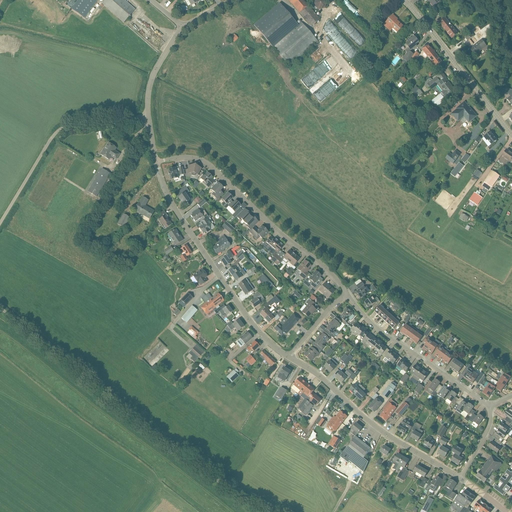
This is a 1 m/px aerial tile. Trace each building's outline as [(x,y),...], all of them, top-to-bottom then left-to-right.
[(85,19),(84,18),(97,0),(78,0),(72,9),(65,5),(61,10),(81,24),(85,19)] [(104,0),(102,3),(124,23),(135,10),(123,0),(104,0)] [(293,6),(308,23),(312,27),(320,20),(303,0),(290,0),(291,1),(294,5),(293,6)] [(314,0),(317,10),(327,8),(325,0),(314,0)] [(301,22),(298,25),(279,3),(254,25),(289,67),(318,42),(301,22)] [(398,32),(403,27),(395,18),(396,18),(393,15),(386,22),(387,23),(384,25),(390,31),(393,28),(398,32)] [(438,22),(452,39),(458,34),(444,17),(438,22)] [(471,31),(464,36),(468,41),(474,36),(471,31)] [(234,42),(238,38),(234,34),(230,38),(234,42)] [(410,51),(417,46),(416,45),(419,42),(414,35),(408,40),(409,42),(406,44),(409,48),(407,49),(406,52),(407,53),(402,59),(408,63),(412,57),(414,55),(410,51)] [(470,49),(474,54),(478,52),(478,53),(487,46),(482,39),(474,45),(475,46),(470,49)] [(429,59),(436,54),(429,45),(422,50),(429,59)] [(246,47),(241,51),(246,55),(250,51),(246,47)] [(436,68),(443,62),(436,54),(429,59),(436,68)] [(442,73),(433,80),(432,81),(428,84),(430,87),(430,88),(432,90),(437,86),(442,93),(431,101),(437,109),(450,98),(448,96),(451,94),(450,93),(454,90),(446,79),(447,78),(442,73)] [(407,80),(403,77),(399,81),(400,83),(398,86),(400,88),(407,80)] [(423,94),(419,89),(415,94),(418,98),(423,94)] [(469,123),(474,118),(473,117),(476,115),(464,102),(456,109),(457,109),(451,114),(458,122),(464,117),(469,123)] [(491,144),(497,140),(490,132),(484,137),(487,140),(488,140),(491,144)] [(116,160),(120,154),(114,150),(115,147),(108,143),(105,149),(104,149),(100,154),(109,160),(111,156),(116,160)] [(511,159),(511,158),(511,153),(507,150),(499,161),(503,164),(503,165),(507,160),(507,161),(509,157),(511,159)] [(459,156),(454,152),(452,155),(448,160),(453,164),(457,159),(459,156)] [(511,158),(511,159),(509,157),(507,161),(507,160),(503,165),(505,166),(507,164),(508,162),(511,163),(511,158)] [(459,163),(451,174),(455,177),(463,166),(459,163)] [(200,170),(201,169),(195,165),(188,166),(189,173),(191,173),(192,176),(194,176),(196,174),(199,176),(202,171),(200,170)] [(170,176),(171,180),(178,178),(176,172),(179,171),(180,175),(184,175),(182,167),(179,168),(175,169),(175,168),(170,169),(168,172),(169,173),(168,174),(169,176),(170,176)] [(96,197),(111,174),(102,169),(88,192),(96,197)] [(478,178),(482,173),(477,170),(473,174),(478,178)] [(498,179),(499,176),(492,171),(484,182),(485,183),(483,186),(489,190),(491,187),(492,188),(496,181),(497,182),(499,180),(498,179)] [(212,178),(210,177),(211,176),(207,173),(204,176),(203,176),(200,179),(204,182),(203,182),(209,188),(215,181),(212,178)] [(217,200),(223,194),(220,191),(223,188),(218,183),(211,190),(214,193),(212,195),(216,199),(217,200)] [(190,201),(185,194),(189,191),(186,186),(176,193),(179,197),(179,198),(183,205),(190,201)] [(482,198),(474,192),(469,200),(477,206),(482,198)] [(227,204),(231,200),(233,198),(228,193),(222,199),(224,202),(221,205),(226,209),(229,206),(227,204)] [(149,219),(154,212),(147,208),(146,209),(144,208),(148,201),(143,198),(140,203),(139,203),(134,210),(149,219)] [(204,199),(197,205),(200,208),(206,202),(204,199)] [(234,214),(236,217),(241,213),(240,213),(242,211),(239,207),(241,206),(236,201),(229,207),(235,213),(234,214)] [(191,216),(195,222),(203,216),(198,209),(193,213),(193,214),(191,216)] [(250,214),(247,211),(245,209),(241,213),(236,217),(241,221),(242,220),(244,223),(250,216),(249,215),(250,214)] [(165,229),(172,224),(166,215),(167,215),(164,211),(158,215),(157,218),(159,220),(158,220),(160,224),(162,224),(165,229)] [(127,224),(130,218),(123,213),(117,224),(127,230),(130,226),(127,224)] [(462,213),(459,218),(467,222),(469,217),(462,213)] [(259,222),(256,219),(253,216),(251,218),(250,216),(244,223),(247,225),(246,226),(250,230),(255,226),(259,222)] [(208,227),(208,226),(212,224),(208,217),(204,220),(208,227)] [(211,230),(208,226),(208,227),(204,220),(202,221),(204,225),(199,228),(203,234),(206,232),(207,233),(211,230)] [(226,222),(222,227),(230,234),(234,229),(226,222)] [(260,236),(262,239),(268,232),(262,226),(257,230),(255,227),(250,232),(257,239),(260,236)] [(175,245),(183,240),(176,229),(168,235),(175,245)] [(212,248),(217,255),(231,246),(226,239),(223,235),(216,240),(218,244),(212,248)] [(275,238),(274,239),(271,237),(262,247),(265,250),(265,249),(267,251),(270,247),(273,249),(279,242),(275,238)] [(280,250),(284,246),(279,242),(273,249),(275,251),(272,255),(274,257),(271,260),(274,263),(283,253),(280,250)] [(187,257),(192,253),(186,246),(179,250),(183,255),(180,257),(183,262),(188,259),(187,257)] [(288,262),(294,255),(290,250),(285,255),(283,253),(274,263),(277,266),(282,261),(286,264),(288,262)] [(221,260),(226,267),(231,263),(229,260),(233,257),(229,251),(224,255),(226,257),(221,260)] [(235,256),(238,259),(243,254),(240,251),(235,256)] [(293,266),(300,259),(294,255),(288,262),(293,266)] [(238,259),(232,265),(234,267),(234,266),(235,267),(237,264),(241,260),(239,258),(238,259)] [(306,272),(311,266),(305,261),(297,269),(301,273),(299,275),(304,279),(308,274),(306,272)] [(236,268),(235,267),(234,266),(234,267),(228,271),(232,276),(242,269),(241,270),(238,266),(236,268)] [(253,271),(256,270),(254,267),(246,272),(248,275),(253,271)] [(242,277),(246,274),(242,269),(232,276),(236,282),(242,277)] [(201,286),(207,281),(205,278),(207,277),(203,270),(193,276),(198,283),(198,282),(201,286)] [(320,277),(321,276),(316,271),(312,276),(309,274),(304,280),(315,289),(323,280),(320,277)] [(265,285),(270,282),(264,275),(259,278),(265,285)] [(242,290),(248,286),(246,283),(248,282),(247,279),(244,281),(238,285),(242,290)] [(363,286),(364,285),(362,282),(357,286),(359,289),(360,290),(357,292),(361,298),(368,292),(364,286),(363,286)] [(319,291),(328,298),(334,291),(331,288),(330,289),(327,286),(328,286),(325,283),(319,291)] [(242,290),(245,295),(252,291),(251,291),(253,289),(250,284),(248,286),(242,290)] [(260,303),(265,300),(263,298),(259,292),(254,295),(256,298),(250,302),(254,308),(261,303),(260,303)] [(186,305),(193,298),(188,293),(181,300),(186,305)] [(215,308),(224,301),(218,293),(209,300),(215,308)] [(273,298),(271,295),(265,300),(267,303),(273,298)] [(270,306),(274,303),(278,299),(276,296),(273,298),(267,303),(270,306)] [(377,297),(374,299),(373,297),(364,303),(368,308),(374,304),(376,308),(381,302),(379,300),(377,297)] [(316,306),(316,305),(309,299),(306,303),(308,305),(302,312),(308,317),(312,313),(313,313),(316,310),(313,307),(315,305),(316,306)] [(206,315),(215,308),(209,300),(200,307),(206,315)] [(197,310),(192,306),(181,318),(187,323),(197,311),(197,310)] [(227,316),(232,312),(228,306),(223,310),(225,313),(222,315),(224,318),(227,316)] [(271,312),(275,309),(273,306),(269,310),(267,308),(265,309),(260,314),(264,319),(271,312)] [(378,315),(384,309),(380,306),(375,312),(378,315)] [(354,313),(351,310),(350,311),(346,308),(344,311),(345,312),(343,315),(343,314),(340,318),(339,320),(342,322),(342,323),(351,330),(352,329),(346,324),(349,320),(351,321),(355,316),(353,314),(354,313)] [(382,319),(388,313),(384,309),(378,315),(382,319)] [(269,324),(276,316),(275,316),(273,314),(271,312),(264,319),(269,324)] [(300,319),(294,313),(288,320),(294,326),(300,319)] [(386,322),(392,316),(388,313),(382,319),(386,322)] [(398,317),(395,319),(392,316),(386,322),(390,326),(398,317)] [(342,322),(339,320),(336,317),(332,322),(331,321),(329,324),(336,329),(338,327),(339,328),(341,325),(341,324),(342,323),(342,322)] [(399,323),(398,322),(400,319),(398,317),(390,326),(394,329),(399,323)] [(238,331),(244,327),(239,320),(233,324),(230,321),(225,329),(228,333),(235,328),(238,331)] [(288,332),(294,326),(288,320),(284,324),(281,321),(274,329),(282,337),(287,332),(288,332)] [(357,338),(365,329),(363,327),(362,327),(356,323),(352,329),(351,330),(350,331),(353,333),(354,332),(357,335),(357,334),(359,335),(357,338)] [(410,328),(411,326),(413,325),(410,323),(408,326),(406,325),(400,332),(404,335),(410,328)] [(339,332),(336,329),(329,324),(328,326),(328,327),(325,331),(331,336),(334,339),(335,337),(336,337),(338,334),(339,332)] [(426,337),(430,331),(432,328),(428,325),(426,328),(428,329),(424,335),(426,337)] [(199,333),(191,327),(188,330),(189,331),(187,333),(191,337),(193,334),(196,336),(199,333)] [(409,338),(415,329),(413,327),(412,329),(410,328),(404,335),(406,337),(406,336),(409,338)] [(365,343),(372,336),(367,331),(367,330),(365,329),(357,338),(359,340),(361,338),(363,340),(362,341),(365,343)] [(418,334),(416,332),(418,330),(415,329),(409,338),(412,340),(411,340),(413,342),(418,334)] [(329,338),(331,336),(325,331),(321,336),(320,335),(318,337),(325,343),(327,341),(327,342),(330,339),(329,338)] [(241,348),(248,341),(252,338),(247,332),(236,342),(241,348)] [(413,342),(417,345),(423,337),(420,335),(422,333),(420,332),(418,334),(413,342)] [(374,348),(380,341),(378,339),(377,340),(372,336),(365,343),(368,346),(369,345),(372,347),(374,348)] [(323,345),(325,343),(318,337),(316,340),(317,340),(313,345),(319,350),(321,352),(323,349),(322,349),(324,346),(323,345)] [(433,343),(429,340),(429,339),(426,343),(422,348),(424,350),(425,348),(428,350),(433,343)] [(143,358),(151,365),(153,362),(155,364),(169,350),(160,341),(143,358)] [(254,352),(259,346),(254,341),(249,347),(247,349),(249,352),(251,350),(254,352)] [(387,349),(387,348),(382,344),(383,343),(380,341),(374,348),(376,350),(379,353),(378,354),(381,356),(382,355),(387,349)] [(439,343),(437,346),(433,343),(428,350),(431,352),(429,354),(431,355),(435,350),(437,351),(440,347),(442,345),(439,343)] [(320,353),(321,352),(319,350),(313,345),(312,347),(311,347),(307,352),(306,352),(304,355),(311,361),(316,356),(317,357),(320,354),(317,352),(318,351),(320,353)] [(195,347),(192,351),(190,352),(193,356),(190,359),(194,362),(197,359),(203,352),(202,351),(199,348),(197,349),(195,347)] [(445,351),(440,347),(437,351),(433,357),(435,358),(437,356),(439,358),(445,351)] [(382,355),(385,358),(390,351),(387,349),(382,355)] [(393,365),(399,357),(394,352),(391,350),(390,351),(385,358),(383,360),(388,365),(390,363),(393,365)] [(271,367),(276,362),(263,351),(260,355),(261,356),(259,358),(262,361),(264,360),(271,367)] [(444,361),(449,354),(445,351),(439,358),(438,360),(440,361),(442,358),(444,360),(443,361),(444,361)] [(344,362),(349,355),(347,353),(346,355),(345,354),(340,360),(344,362)] [(445,363),(448,365),(454,357),(449,354),(444,361),(443,361),(442,363),(444,364),(445,363)] [(405,372),(411,366),(405,361),(406,361),(403,358),(397,366),(402,371),(403,370),(405,372)] [(325,367),(331,372),(336,367),(338,365),(332,359),(330,362),(330,361),(325,367)] [(453,371),(459,362),(455,359),(450,366),(452,368),(451,369),(453,371)] [(456,371),(459,373),(464,366),(459,362),(453,371),(455,373),(456,371)] [(467,381),(474,372),(469,369),(471,366),(468,364),(466,367),(469,369),(463,377),(464,378),(464,379),(467,381)] [(415,380),(422,370),(415,365),(410,372),(414,375),(412,378),(415,380)] [(290,372),(291,372),(290,371),(290,370),(288,369),(287,369),(284,367),(281,373),(279,376),(285,380),(287,377),(290,372)] [(232,383),(239,376),(233,370),(226,377),(232,383)] [(350,378),(353,373),(349,370),(344,375),(341,372),(336,377),(342,383),(347,378),(346,378),(347,376),(349,378),(350,378)] [(423,382),(428,374),(422,370),(415,380),(418,382),(420,379),(423,382)] [(358,371),(355,375),(354,373),(353,373),(350,378),(353,381),(357,376),(360,372),(358,371)] [(483,375),(480,373),(478,376),(474,372),(467,381),(471,384),(471,383),(473,384),(479,376),(481,377),(483,375)] [(511,381),(511,379),(511,378),(505,373),(501,378),(508,383),(509,380),(511,381)] [(409,377),(405,374),(400,381),(404,384),(409,377)] [(303,393),(309,385),(300,378),(294,385),(292,388),(298,393),(298,394),(301,396),(303,393)] [(506,385),(508,383),(501,378),(498,382),(506,388),(507,386),(506,385)] [(437,395),(443,387),(440,385),(439,386),(438,385),(440,383),(435,379),(429,388),(433,392),(432,394),(435,397),(437,394),(437,395)] [(506,388),(498,382),(494,387),(496,388),(501,392),(503,390),(504,390),(506,388)] [(494,390),(496,388),(494,387),(493,386),(490,384),(489,383),(486,388),(493,394),(495,391),(494,390)] [(360,390),(363,387),(360,384),(357,387),(355,385),(349,390),(355,395),(360,390)] [(423,387),(420,384),(415,391),(419,394),(423,387)] [(316,405),(320,399),(312,393),(315,390),(309,385),(303,393),(301,396),(305,400),(298,409),(306,416),(313,406),(310,403),(311,401),(316,405)] [(451,393),(447,390),(448,389),(444,385),(443,387),(437,395),(441,397),(441,398),(440,399),(440,401),(442,402),(444,402),(445,400),(446,401),(447,399),(451,393)] [(387,399),(394,390),(393,390),(394,388),(392,387),(391,388),(388,386),(382,395),(387,399)] [(276,396),(282,399),(287,391),(281,387),(276,396)] [(366,395),(363,392),(366,389),(363,387),(360,390),(355,395),(361,400),(366,395)] [(376,387),(369,396),(372,398),(379,390),(376,387)] [(492,396),(493,394),(486,388),(482,393),(489,398),(491,395),(492,396)] [(454,406),(456,404),(459,400),(456,398),(455,398),(457,395),(452,391),(451,393),(447,399),(451,402),(451,403),(454,406)] [(453,408),(461,414),(462,412),(462,413),(464,411),(463,411),(467,405),(463,402),(465,400),(460,397),(459,400),(456,404),(454,406),(453,408)] [(375,412),(382,403),(376,398),(369,407),(375,412)] [(405,402),(409,406),(413,402),(409,398),(405,402)] [(419,405),(414,401),(410,406),(415,410),(419,405)] [(396,408),(389,402),(383,410),(384,411),(379,416),(386,421),(396,408)] [(400,417),(410,406),(409,406),(405,402),(396,413),(400,417)] [(474,407),(469,403),(467,405),(463,411),(464,411),(462,413),(462,412),(461,414),(466,418),(464,419),(468,422),(469,421),(474,414),(475,412),(473,410),(472,411),(471,410),(474,407)] [(343,422),(347,417),(341,411),(336,417),(343,422)] [(484,418),(479,414),(477,417),(474,414),(469,421),(468,422),(467,424),(469,425),(470,424),(471,424),(472,423),(473,422),(478,426),(484,418)] [(326,428),(332,433),(334,431),(335,432),(343,422),(336,417),(334,416),(327,425),(328,426),(326,428)] [(322,428),(326,421),(322,418),(318,425),(322,428)] [(411,430),(414,425),(404,419),(402,424),(401,424),(398,429),(405,434),(408,429),(410,431),(411,430)] [(420,430),(420,429),(422,426),(415,422),(414,425),(411,430),(414,432),(411,437),(418,441),(421,435),(423,432),(420,430)] [(501,423),(498,428),(499,429),(500,429),(505,433),(507,434),(508,435),(511,431),(511,429),(511,425),(511,426),(510,424),(506,422),(505,424),(504,425),(501,423)] [(358,434),(362,428),(356,423),(351,429),(352,429),(350,432),(352,434),(355,431),(358,434)] [(441,437),(446,429),(443,427),(438,435),(441,437)] [(503,439),(507,434),(505,433),(500,429),(499,429),(497,433),(495,432),(492,436),(496,439),(498,441),(500,437),(503,439)] [(434,442),(431,440),(432,438),(428,436),(424,445),(431,449),(434,442)] [(335,437),(330,446),(336,449),(341,441),(335,437)] [(364,458),(368,453),(371,449),(355,437),(340,456),(348,463),(349,461),(363,472),(368,462),(364,458)] [(438,453),(445,457),(449,451),(444,448),(448,441),(442,438),(439,442),(443,445),(442,447),(438,453)] [(502,444),(501,443),(498,441),(496,439),(494,442),(495,442),(494,443),(492,442),(488,447),(497,453),(501,448),(499,447),(502,444)] [(387,456),(391,450),(384,446),(380,452),(387,456)] [(459,465),(462,459),(459,457),(463,451),(455,446),(452,452),(455,454),(451,461),(459,465)] [(395,470),(404,457),(398,454),(393,462),(392,463),(393,464),(392,464),(395,465),(393,469),(395,470)] [(489,477),(493,471),(495,472),(502,464),(491,456),(476,476),(485,483),(489,477)] [(404,468),(409,460),(404,457),(395,470),(398,472),(401,466),(404,468)] [(419,474),(423,468),(417,465),(414,471),(412,473),(410,476),(413,478),(416,473),(419,474)] [(424,478),(428,472),(423,468),(419,474),(422,476),(420,478),(418,481),(421,482),(419,486),(423,488),(428,480),(424,478)] [(399,481),(402,483),(409,472),(406,470),(404,473),(400,479),(399,481)] [(511,477),(505,473),(509,476),(505,480),(502,477),(499,480),(509,488),(511,485),(511,477)] [(438,485),(441,487),(445,482),(441,479),(437,477),(435,480),(434,479),(430,486),(428,484),(425,490),(428,492),(429,488),(434,491),(436,488),(438,485)] [(444,489),(448,492),(450,490),(452,491),(457,484),(450,479),(444,489)] [(509,488),(499,480),(503,483),(500,488),(496,485),(493,488),(503,495),(505,492),(507,493),(510,489),(509,488)] [(470,494),(466,491),(466,490),(462,495),(459,494),(450,507),(456,511),(468,511),(469,511),(471,509),(468,507),(471,504),(476,497),(472,495),(472,496),(470,495),(470,494)] [(422,510),(425,511),(427,511),(434,500),(429,498),(422,510)] [(480,511),(486,505),(479,500),(474,507),(480,511)]
